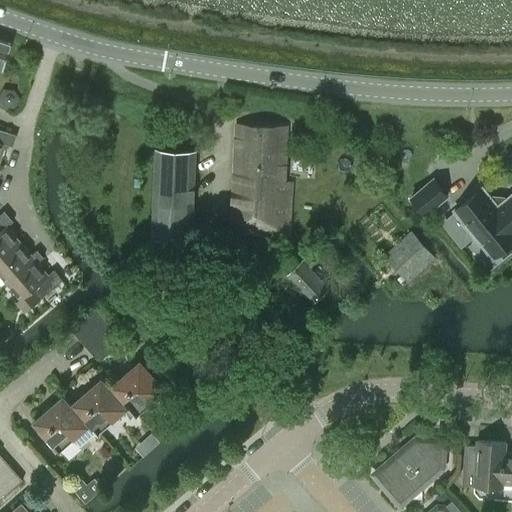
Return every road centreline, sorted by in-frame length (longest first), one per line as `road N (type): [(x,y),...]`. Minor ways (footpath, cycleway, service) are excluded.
road 1 (tertiary): [(53,36),(163,61),(321,81),(511,89)]
road 2 (residential): [(282,446),(324,410),(374,390),(511,398)]
road 3 (residential): [(72,276),(13,198),(26,122)]
